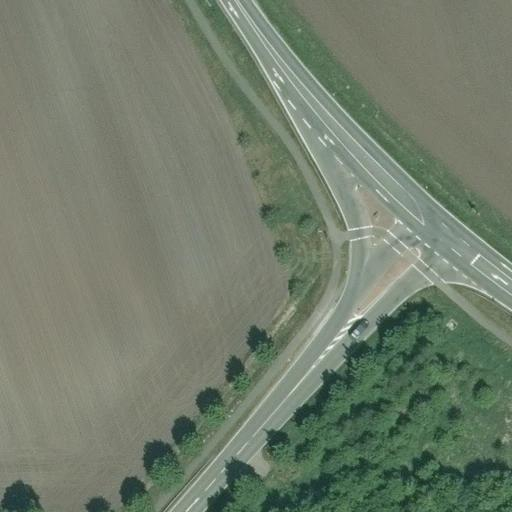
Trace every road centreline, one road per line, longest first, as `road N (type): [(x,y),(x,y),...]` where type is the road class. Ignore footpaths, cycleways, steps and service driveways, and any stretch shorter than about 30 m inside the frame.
road 1 (tertiary): [(191,511),(371,305)]
road 2 (tertiary): [(310,94),(373,263),(371,305)]
road 3 (tertiary): [(310,94),(438,228)]
